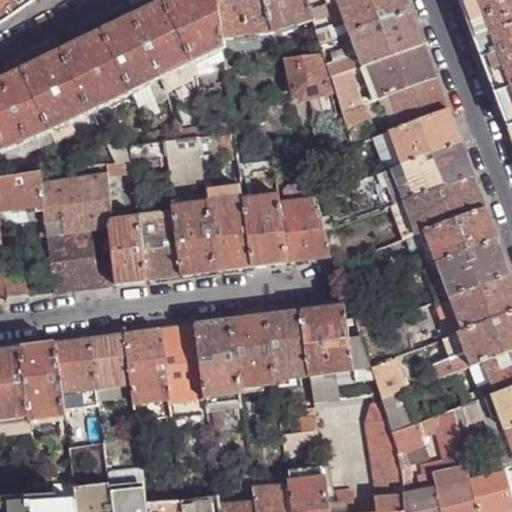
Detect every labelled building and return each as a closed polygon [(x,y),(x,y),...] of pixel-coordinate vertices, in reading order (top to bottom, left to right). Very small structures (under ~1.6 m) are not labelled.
[(0,0),(0,24),(1,24),(32,0),(0,0)] [(207,59),(223,51),(222,41),(216,0),(172,0),(164,4),(194,65),(205,60),(207,59)] [(216,0),(222,41),(272,34),(261,0),(216,0)] [(261,0),(272,34),(313,21),(310,13),(307,4),(305,0),(261,0)] [(319,0),(307,4),(310,13),(326,7),(337,2),(343,0),(319,0)] [(343,0),(337,2),(350,35),(412,12),(407,0),(343,0)] [(511,0),(459,0),(463,7),(493,87),(510,130),(511,129),(511,0)] [(180,72),(194,65),(164,4),(139,16),(134,19),(164,80),(180,72)] [(310,13),(313,21),(329,16),(326,7),(310,13)] [(358,55),(363,68),(368,66),(425,45),(418,27),(412,12),(350,35),(358,55)] [(156,102),(168,99),(167,94),(164,80),(134,19),(111,30),(103,34),(131,96),(150,87),(155,100),(156,102)] [(318,37),(320,46),(336,40),(341,38),(338,30),(318,37)] [(106,108),(131,96),(103,34),(76,47),(63,53),(93,114),(106,108)] [(378,94),(380,99),(390,95),(437,78),(431,59),(425,45),(368,66),(378,94)] [(66,128),(93,114),(63,53),(42,64),(21,73),(51,134),(66,128)] [(327,66),(331,79),(352,72),(363,68),(358,55),(327,66)] [(331,95),(319,57),(284,61),(293,98),(301,104),(318,99),(331,95)] [(196,74),(196,77),(210,73),(205,60),(194,65),(196,74)] [(189,75),(196,74),(194,65),(180,72),(164,80),(167,94),(191,81),(189,75)] [(331,79),(343,113),(363,106),(352,72),(331,79)] [(0,136),(5,153),(51,134),(21,73),(0,83),(0,136)] [(398,116),(403,128),(450,111),(443,92),(437,78),(390,95),(398,116)] [(131,96),(136,109),(155,100),(150,87),(131,96)] [(336,112),(331,95),(318,99),(323,114),(336,112)] [(380,99),(377,100),(385,121),(398,116),(390,95),(380,99)] [(343,113),(346,124),(366,116),(363,106),(343,113)] [(93,114),(98,128),(112,122),(106,108),(93,114)] [(396,147),(403,166),(463,144),(456,125),(450,111),(403,128),(391,133),(396,147)] [(209,139),(234,135),(233,126),(206,128),(209,139)] [(51,134),(53,141),(69,134),(66,128),(51,134)] [(179,143),(199,140),(209,139),(206,128),(177,133),(179,143)] [(201,152),(236,147),(234,135),(209,139),(199,140),(201,152)] [(307,157),(308,164),(354,147),(350,135),(349,136),(307,157)] [(192,206),(208,204),(201,152),(199,140),(179,143),(164,145),(165,154),(173,209),(192,206)] [(361,182),(374,215),(392,209),(476,177),(469,159),(463,144),(403,166),(393,170),(385,173),(361,182)] [(165,154),(164,145),(150,147),(129,150),(131,159),(165,154)] [(388,158),(393,170),(403,166),(396,147),(386,151),(388,158)] [(238,166),(255,164),(256,162),(255,154),(254,151),(236,153),(238,162),(238,166)] [(253,173),(274,170),(274,161),(255,164),(238,166),(241,179),(253,177),(253,173)] [(117,175),(133,173),(131,164),(116,166),(115,166),(117,175)] [(115,166),(97,168),(99,178),(108,177),(117,175),(115,166)] [(38,214),(44,213),(42,186),(41,176),(0,181),(0,214),(38,210),(38,214)] [(285,204),(317,200),(316,198),(311,176),(297,178),(298,184),(288,186),(283,191),(285,204)] [(116,288),(108,230),(111,222),(114,221),(113,218),(108,177),(99,178),(42,186),(44,213),(45,221),(53,280),(55,295),(116,288)] [(392,209),(404,242),(406,241),(488,210),(482,194),(476,177),(392,209)] [(228,201),(243,199),(242,187),(213,191),(215,203),(228,201)] [(270,267),(287,265),(279,204),(278,197),(244,201),(253,269),(270,267)] [(236,272),(253,269),(244,201),(243,199),(228,201),(215,203),(208,204),(218,274),(236,272)] [(307,262),(331,259),(325,233),(317,200),(285,204),(279,204),(287,265),(307,262)] [(199,277),(218,274),(208,204),(192,206),(173,209),(174,214),(183,279),(199,277)] [(0,226),(45,221),(44,213),(38,214),(38,210),(0,214),(0,226)] [(430,269),(439,266),(501,243),(493,222),(488,210),(406,241),(410,254),(422,250),(430,269)] [(168,281),(183,279),(174,214),(157,216),(138,218),(147,283),(168,281)] [(141,284),(147,283),(138,218),(114,221),(111,222),(108,230),(116,288),(130,286),(141,284)] [(439,266),(451,298),(511,275),(511,272),(507,259),(501,243),(439,266)] [(3,257),(5,273),(9,301),(27,299),(23,269),(24,269),(20,244),(1,246),(3,257)] [(426,271),(437,303),(438,303),(451,298),(439,266),(430,269),(426,271)] [(0,302),(9,301),(5,273),(0,273),(0,302)] [(511,275),(451,298),(464,333),(511,314),(511,275)] [(35,298),(55,295),(53,280),(33,283),(35,298)] [(349,307),(358,333),(368,329),(356,297),(345,301),(347,307),(349,307)] [(445,321),(451,338),(459,335),(464,333),(451,298),(438,303),(443,315),(445,321)] [(301,313),(310,378),(314,404),(380,395),(371,369),(368,370),(358,340),(349,340),(345,307),(312,312),(301,313)] [(275,317),(265,318),(274,383),(310,378),(301,313),(275,317)] [(459,335),(467,354),(450,360),(434,366),(439,380),(485,362),(511,351),(511,314),(464,333),(459,335)] [(237,322),(230,323),(240,391),(275,387),(274,383),(265,318),(237,322)] [(206,326),(194,328),(205,402),(240,397),(240,391),(230,323),(206,326)] [(168,401),(169,407),(205,402),(194,328),(168,331),(159,332),(168,401)] [(146,334),(124,336),(130,381),(132,398),(133,405),(168,401),(159,332),(146,334)] [(451,338),(443,341),(450,360),(467,354),(459,335),(451,338)] [(111,338),(89,341),(96,385),(130,381),(124,336),(111,338)] [(55,346),(61,395),(96,389),(96,385),(89,341),(65,345),(55,346)] [(30,422),(64,417),(61,395),(55,346),(28,350),(19,351),(29,419),(30,422)] [(0,353),(0,423),(29,419),(19,351),(0,353)] [(494,397),(511,389),(511,351),(485,362),(493,382),(480,387),(486,400),(494,397)] [(380,395),(383,402),(402,395),(404,394),(407,393),(394,360),(371,368),(371,369),(380,395)] [(130,381),(96,385),(96,389),(98,402),(132,398),(130,381)] [(511,389),(494,397),(507,430),(511,428),(511,389)] [(384,405),(395,435),(416,427),(404,394),(402,395),(383,402),(384,405)] [(240,397),(205,402),(206,414),(237,410),(242,410),(240,397)] [(168,401),(133,405),(136,422),(170,418),(169,407),(168,401)] [(169,407),(170,418),(206,414),(205,402),(169,407)] [(373,469),(400,462),(400,456),(395,435),(384,405),(371,406),(366,424),(373,469)] [(100,417),(98,407),(83,409),(84,415),(86,419),(100,417)] [(466,408),(454,413),(456,424),(469,420),(466,408)] [(395,435),(400,456),(425,447),(428,446),(426,438),(437,434),(444,461),(427,466),(425,479),(433,477),(434,477),(468,471),(462,447),(458,432),(456,424),(454,413),(416,427),(395,435)] [(30,422),(29,419),(0,423),(0,437),(31,433),(30,422)] [(316,421),(280,426),(282,438),(317,432),(316,421)] [(469,429),(458,432),(462,447),(471,443),(469,429)] [(317,432),(282,438),(284,452),(319,447),(317,432)] [(72,478),(74,490),(84,488),(80,456),(94,453),(98,486),(108,485),(103,446),(69,450),(72,478)] [(400,456),(400,462),(409,461),(409,467),(430,460),(425,447),(400,456)] [(505,474),(500,457),(489,460),(493,477),(505,474)] [(442,511),(437,492),(423,495),(412,497),(409,467),(409,461),(400,462),(404,511),(442,511)] [(327,495),(329,511),(404,511),(400,462),(373,469),(378,511),(354,511),(353,493),(327,495)] [(329,511),(327,495),(322,468),(287,473),(289,488),(292,511),(329,511)] [(109,494),(111,511),(148,511),(147,504),(145,494),(142,470),(108,474),(110,494),(109,494)] [(437,492),(442,511),(478,511),(471,483),(468,471),(434,477),(437,492)] [(493,477),(471,483),(478,511),(511,511),(511,501),(505,474),(493,477)] [(437,492),(434,477),(433,477),(425,479),(422,479),(423,495),(437,492)] [(111,511),(109,494),(108,485),(98,486),(84,488),(74,490),(76,503),(76,511),(111,511)] [(254,491),(254,492),(256,505),(256,511),(292,511),(289,488),(254,491)] [(216,498),(182,503),(183,511),(218,511),(218,507),(216,498)] [(40,511),(40,505),(32,506),(31,500),(9,501),(10,507),(5,507),(6,511),(40,511)] [(76,511),(76,503),(40,505),(40,511),(76,511)] [(183,511),(182,503),(147,504),(148,511),(183,511)]
